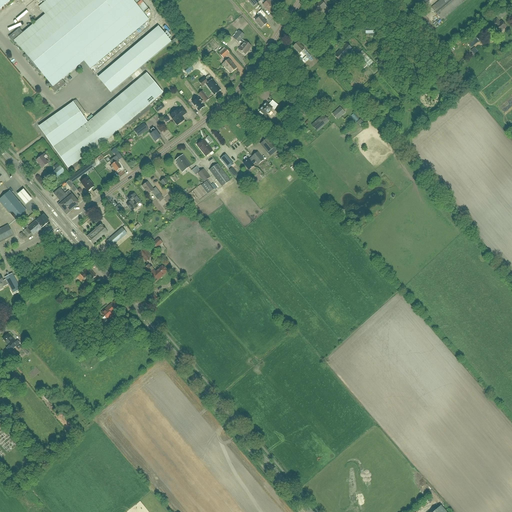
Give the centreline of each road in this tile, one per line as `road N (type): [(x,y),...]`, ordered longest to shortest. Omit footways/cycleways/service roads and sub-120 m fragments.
road 1 (secondary): [(309,511),(64,224)]
road 2 (tertiary): [(64,224),(220,110),(269,44)]
road 3 (track): [(332,72),(419,175)]
